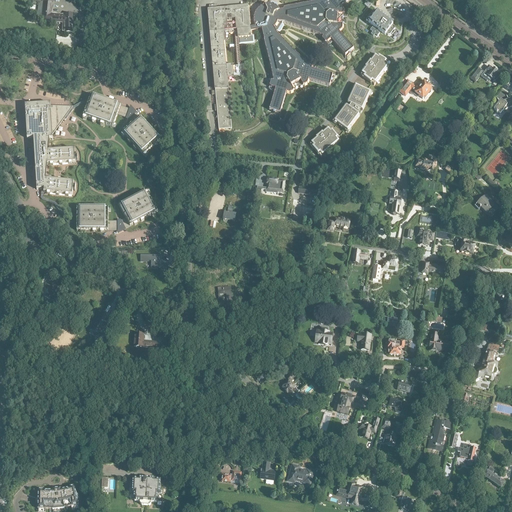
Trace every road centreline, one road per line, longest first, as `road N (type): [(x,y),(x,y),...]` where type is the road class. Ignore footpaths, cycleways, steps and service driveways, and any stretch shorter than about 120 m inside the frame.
road 1 (track): [(447,370),(218,351)]
road 2 (residential): [(490,268),(470,339),(425,400),(400,476)]
road 3 (unclassified): [(0,458),(1,366),(27,238)]
road 4 (unclassified): [(188,321),(27,238)]
road 5 (unclassified): [(313,448),(188,321)]
road 6 (unclassified): [(169,84),(0,57)]
road 7 (unclassified): [(188,321),(183,216),(191,158)]
road 8 (residential): [(490,268),(351,245)]
